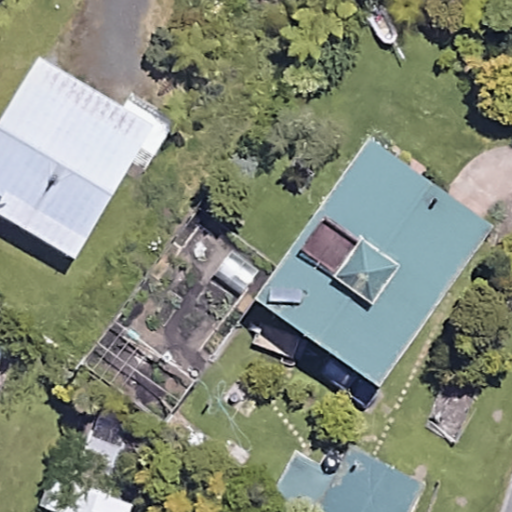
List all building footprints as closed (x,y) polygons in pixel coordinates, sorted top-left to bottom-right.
[(170,127),(53,57),(0,146),(0,204),(91,259),(170,127)] [(511,228),(390,139),(274,297),(396,388),(511,229),(511,228)] [(0,377),(14,343),(0,337),(0,377)] [(143,428),(99,412),(61,511),(137,511),(140,504),(117,496),(143,428)] [(417,511),(433,484),(382,456),(354,507),(362,511),(417,511)]
